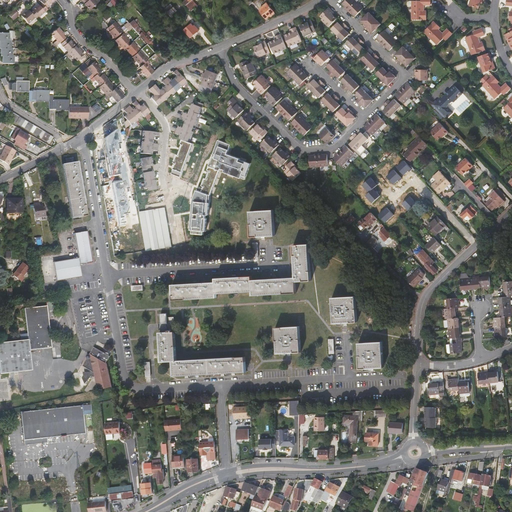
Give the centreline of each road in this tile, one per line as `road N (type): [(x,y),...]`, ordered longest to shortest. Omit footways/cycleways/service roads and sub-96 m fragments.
road 1 (residential): [(220,385),(142,389),(123,375),(81,138)]
road 2 (residential): [(219,44),(236,84),(299,147),(334,145),(364,116)]
road 3 (secondary): [(405,456),(350,468),(226,474)]
road 4 (residential): [(345,336),(348,378),(220,385)]
road 5 (residential): [(137,90),(164,120),(162,172),(174,243)]
road 6 (residential): [(364,116),(404,75),(331,0)]
road 7 (residential): [(416,365),(425,294),(476,244)]
road 8 (residential): [(133,93),(75,36),(60,0)]
